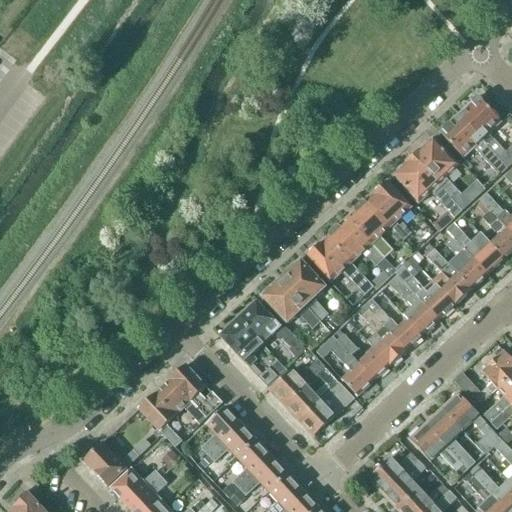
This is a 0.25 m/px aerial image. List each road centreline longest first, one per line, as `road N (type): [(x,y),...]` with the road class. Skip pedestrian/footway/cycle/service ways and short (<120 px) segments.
road 1 (unclassified): [(189,330),(480,55)]
road 2 (residential): [(317,476),(504,302)]
road 3 (residential): [(317,476),(189,330)]
road 4 (unclassified): [(38,439),(135,380),(189,330)]
